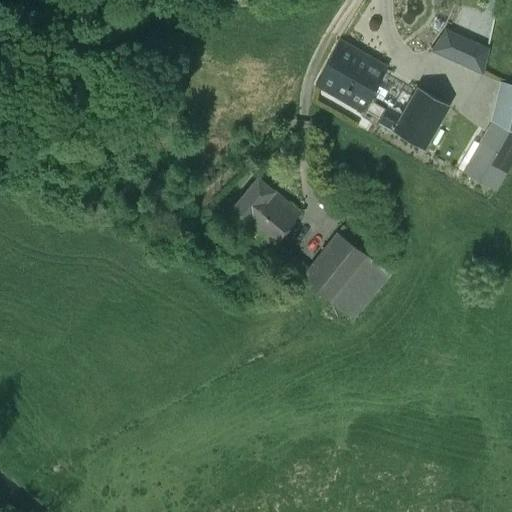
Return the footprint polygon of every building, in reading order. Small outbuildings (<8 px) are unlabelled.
[(488,49),(445,31),(432,52),(481,72),(488,49)] [(386,68),(338,40),(315,84),(356,108),(355,110),(391,130),(401,115),(370,97),(386,68)] [(492,121),(507,129),(511,116),(511,86),(505,84),(492,121)] [(448,105),(417,87),(401,115),(391,130),(423,149),(448,105)] [(492,121),(462,171),(495,191),(511,160),(511,132),(507,129),(492,121)] [(300,213),(257,177),(226,214),(254,237),(270,250),(276,242),(300,213)] [(336,232),(308,268),(307,268),(300,280),(330,302),(367,256),(336,232)] [(307,268),(276,242),(270,250),(254,237),(245,248),(293,288),(300,280),(307,268)] [(389,272),(367,256),(330,302),(351,318),(389,272)]
